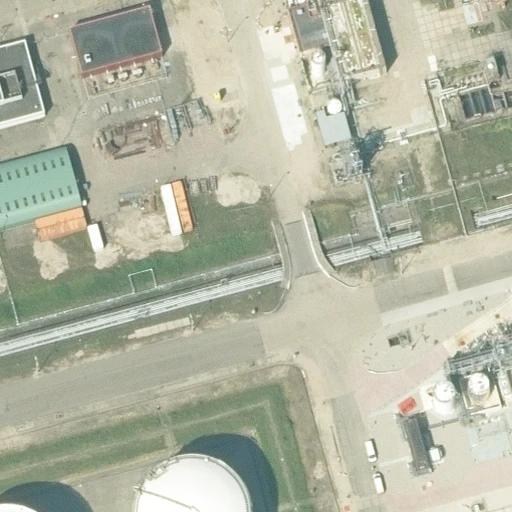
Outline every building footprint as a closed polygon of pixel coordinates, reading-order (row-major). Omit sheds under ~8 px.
[(385,75),(364,0),(318,0),(324,21),(310,24),(306,10),(288,16),(300,59),(334,50),(343,86),(385,75)] [(81,80),(162,59),(150,14),(69,35),(81,80)] [(0,129),(44,118),(25,46),(0,53),(0,129)] [(323,90),(326,102),(341,98),(338,87),(323,90)] [(321,127),(347,122),(341,97),(315,103),(321,127)] [(66,151),(0,169),(0,232),(82,211),(66,151)] [(332,253),(351,248),(348,236),(329,241),(332,253)] [(511,511),(511,361),(439,382),(452,428),(511,411),(511,511)] [(252,511),(250,503),(243,491),(236,482),(226,474),(217,469),(204,465),(194,464),(182,465),(171,468),(159,474),(148,482),(141,491),(134,502),(131,511),(252,511)]
